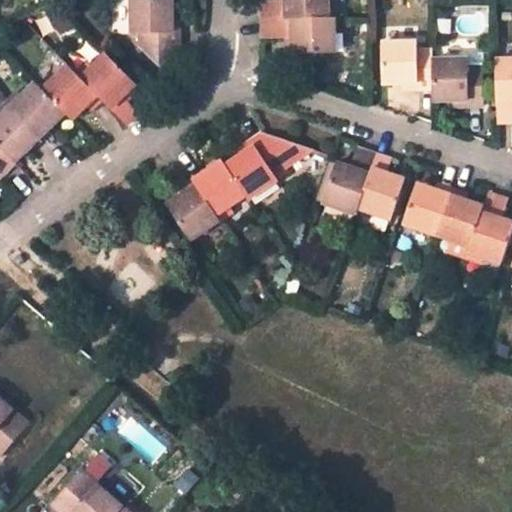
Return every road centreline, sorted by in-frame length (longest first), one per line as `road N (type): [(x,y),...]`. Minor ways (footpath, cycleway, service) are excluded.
road 1 (track): [(102,349),(210,339),(416,440),(511,441)]
road 2 (track): [(286,511),(0,258)]
road 3 (residential): [(232,79),(511,164)]
road 4 (residential): [(232,79),(0,235)]
